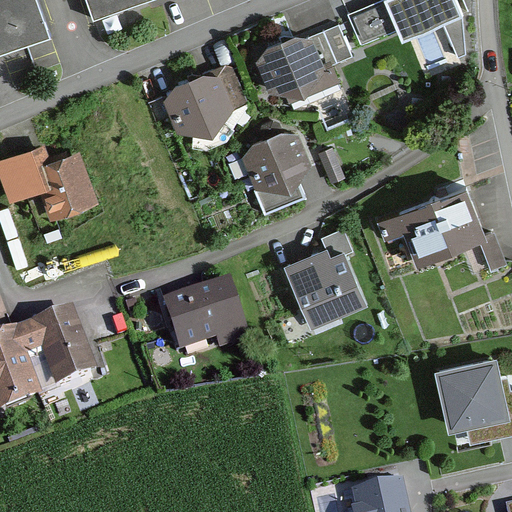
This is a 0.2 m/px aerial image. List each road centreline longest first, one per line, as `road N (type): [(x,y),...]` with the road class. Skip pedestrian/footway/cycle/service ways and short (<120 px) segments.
road 1 (residential): [(495,93),(432,144),(327,206),(180,265)]
road 2 (unclassified): [(287,0),(0,122)]
